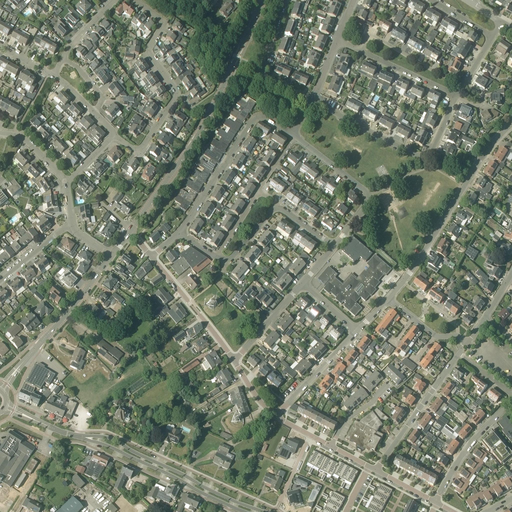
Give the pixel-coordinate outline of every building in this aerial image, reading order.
[(20,8),(23,5),(21,2),(23,0),(15,0),(14,2),(12,3),(14,5),(18,10),(20,8)] [(36,16),(42,11),(44,14),(49,10),(45,5),(44,6),(40,0),(37,0),(33,3),(34,4),(29,8),(36,16)] [(92,0),(91,0),(82,0),(80,3),(82,5),(77,11),(83,17),(86,14),(85,13),(90,8),(89,7),(91,4),(90,3),(92,0)] [(232,13),(237,8),(228,0),(227,0),(222,6),(223,7),(219,12),(226,18),(231,13),(232,13)] [(374,14),(376,9),(377,5),(372,3),(365,0),(363,7),(369,9),(368,12),(374,14)] [(408,8),(412,10),(414,11),(419,4),(413,0),(408,8)] [(333,3),(330,9),(338,12),(340,6),(333,3)] [(131,8),(126,4),(123,8),(120,6),(115,12),(120,16),(123,11),(130,17),(135,11),(132,8),(131,8)] [(306,11),(308,6),(302,4),(301,7),(295,5),(293,11),(300,13),(301,10),(306,11)] [(421,15),(425,7),(419,4),(414,11),(412,15),(415,16),(417,13),(421,15)] [(326,14),(328,15),(335,18),(338,12),(330,9),(327,8),(325,13),(317,10),(316,13),(325,17),(326,14)] [(429,25),(435,13),(429,10),(425,17),(428,19),(426,23),(429,25)] [(80,17),(73,11),(71,14),(72,15),(70,17),(69,15),(68,15),(65,18),(65,19),(67,21),(66,22),(72,28),(75,25),(79,21),(77,19),(80,17)] [(301,24),(303,18),(299,16),(300,13),(293,11),(291,17),(296,19),(295,22),(301,24)] [(373,16),(374,14),(368,12),(367,15),(361,12),(358,19),(361,20),(360,23),(372,28),(373,25),(365,22),(366,18),(371,20),(373,16)] [(437,25),(441,17),(435,13),(429,25),(431,26),(433,22),(437,24),(437,25)] [(140,18),(136,15),(131,22),(136,26),(138,24),(140,26),(141,26),(144,21),(146,19),(142,15),(140,18)] [(447,31),(452,23),(445,19),(441,27),(447,31)] [(333,23),(326,20),(325,22),(321,21),(320,24),(324,26),(331,29),(333,23)] [(63,37),(68,32),(65,28),(67,26),(62,21),(58,25),(53,29),(59,34),(63,37)] [(148,24),(144,21),(141,26),(140,26),(138,28),(144,32),(145,32),(145,34),(145,35),(147,37),(151,33),(149,31),(154,25),(149,22),(148,24)] [(387,34),(392,26),(382,21),(379,26),(382,28),(381,30),(387,34)] [(108,26),(104,22),(99,26),(103,30),(106,33),(108,31),(109,32),(111,32),(113,31),(115,29),(110,23),(108,26)] [(299,29),(301,24),(295,22),(294,24),(289,22),(286,29),(294,31),(295,28),(299,29)] [(453,34),(458,27),(452,23),(447,31),(453,34)] [(174,34),(181,38),(186,31),(175,24),(172,29),(176,31),(174,34)] [(10,26),(8,25),(2,34),(7,37),(11,30),(9,28),(10,26)] [(328,35),(331,29),(324,26),(321,32),(328,35)] [(398,40),(404,30),(404,29),(401,27),(399,31),(396,29),(391,36),(398,40)] [(101,32),(97,28),(93,32),(97,36),(102,41),(104,39),(105,40),(107,38),(109,39),(111,37),(106,33),(103,30),(101,32)] [(15,41),(22,29),(21,29),(19,34),(15,31),(11,38),(15,41)] [(20,45),(24,37),(21,35),(23,30),(22,29),(15,41),(18,43),(17,44),(20,45)] [(295,42),(297,36),(292,35),(294,31),(286,29),(284,35),(290,37),(289,40),(295,42)] [(403,44),(408,36),(407,36),(405,34),(407,31),(404,30),(398,40),(403,44)] [(325,37),(318,34),(312,31),(311,34),(319,37),(317,43),(314,42),(313,42),(324,46),(325,47),(327,42),(326,42),(326,40),(324,39),(325,37)] [(463,36),(461,34),(457,32),(455,35),(461,39),(467,42),(468,40),(474,43),(477,37),(471,33),(469,37),(464,34),(463,36)] [(173,36),(169,34),(166,39),(173,43),(175,41),(178,43),(181,38),(174,34),(173,36)] [(39,47),(46,35),(45,35),(43,38),(40,36),(39,38),(38,37),(34,44),(39,47)] [(43,51),(48,43),(44,41),(47,36),(46,35),(39,47),(42,48),(41,50),(43,51)] [(95,39),(91,35),(87,39),(92,43),(94,45),(98,41),(100,43),(102,41),(97,36),(95,39)] [(30,40),(31,38),(29,37),(28,39),(24,37),(20,45),(22,46),(22,45),(25,47),(29,40),(30,40)] [(415,40),(413,39),(412,38),(407,46),(414,50),(418,42),(420,38),(417,37),(415,40)] [(468,54),(471,48),(466,45),(467,42),(461,39),(458,44),(463,47),(461,50),(468,54)] [(49,52),(55,41),(54,40),(51,45),(48,43),(43,51),(45,52),(46,51),(49,52)] [(282,40),(280,46),(292,51),(293,47),(295,42),(289,40),(288,42),(282,40)] [(53,55),(57,48),(53,46),(56,41),(55,41),(49,52),(53,55)] [(90,46),(86,42),(82,46),(85,49),(88,52),(92,48),(94,50),(96,48),(94,45),(92,43),(90,46)] [(321,52),(324,46),(313,42),(311,47),(307,45),(305,49),(311,51),(312,48),(314,49),(321,52)] [(420,53),(424,46),(418,42),(414,50),(420,53)] [(507,45),(502,42),(496,50),(500,52),(499,53),(502,55),(500,58),(505,61),(509,54),(507,53),(511,47),(507,45)] [(177,50),(180,48),(177,46),(173,49),(172,47),(169,50),(167,47),(160,52),(163,57),(167,54),(169,56),(175,52),(177,50)] [(289,60),(291,54),(292,51),(280,46),(278,52),(284,54),(283,57),(289,60)] [(83,52),(79,48),(75,52),(77,54),(76,55),(79,58),(81,57),(82,59),(86,55),(88,57),(91,54),(88,52),(85,49),(83,52)] [(434,52),(428,48),(424,56),(430,59),(436,49),(434,52)] [(138,55),(139,50),(130,49),(130,54),(125,54),(125,58),(133,59),(134,55),(138,55)] [(437,62),(438,59),(440,55),(437,53),(439,51),(436,49),(430,59),(436,63),(437,62)] [(468,54),(461,50),(459,53),(455,50),(454,50),(451,56),(457,59),(458,57),(464,60),(468,54)] [(319,57),(316,56),(317,53),(311,51),(309,56),(308,56),(307,59),(309,60),(318,64),(320,60),(319,59),(319,57)] [(180,59),(177,54),(175,52),(169,56),(170,59),(166,62),(170,66),(174,63),(180,59)] [(342,55),(340,59),(338,66),(347,70),(350,63),(352,59),(342,55)] [(138,63),(135,59),(129,64),(131,68),(132,67),(136,71),(138,70),(145,65),(142,60),(138,63)] [(175,73),(185,66),(180,59),(174,63),(176,66),(172,69),(175,73)] [(459,64),(460,61),(455,59),(454,62),(451,69),(449,68),(447,72),(453,75),(453,74),(458,76),(461,69),(459,68),(461,65),(459,64)] [(99,60),(89,68),(93,72),(97,69),(99,71),(105,66),(99,60)] [(318,64),(309,60),(306,66),(309,67),(314,69),(315,67),(316,68),(318,64)] [(2,76),(9,64),(3,61),(0,67),(0,68),(3,70),(4,71),(1,76),(2,76)] [(282,67),(279,66),(280,65),(277,63),(273,71),(276,72),(276,73),(282,76),(286,66),(283,65),(282,67)] [(10,74),(14,67),(9,64),(2,76),(4,77),(6,72),(10,74)] [(357,73),(366,77),(367,74),(370,67),(365,64),(364,67),(361,65),(359,68),(357,73)] [(500,69),(491,64),(489,67),(486,66),(483,72),(487,75),(491,77),(493,74),(497,76),(497,75),(500,69)] [(140,79),(146,74),(145,72),(148,69),(145,65),(138,70),(141,74),(139,76),(140,79)] [(100,81),(107,75),(104,71),(107,69),(105,66),(99,71),(101,74),(97,77),(100,81)] [(190,73),(187,68),(185,66),(175,73),(178,78),(182,75),(184,77),(190,73)] [(292,77),(294,71),(291,70),(292,69),(286,66),(282,76),(288,79),(289,76),(292,77)] [(338,66),(337,68),(337,69),(336,73),(339,74),(338,77),(344,79),(348,81),(349,78),(344,76),(347,70),(338,66)] [(16,77),(19,70),(14,67),(10,74),(15,77),(16,77)] [(377,70),(370,67),(367,74),(373,77),(375,73),(377,70)] [(297,73),(294,71),(292,77),(294,78),(293,81),(299,84),(303,74),(298,72),(297,73)] [(25,73),(22,72),(18,80),(22,82),(28,73),(26,72),(25,73)] [(111,72),(110,73),(107,75),(100,81),(103,85),(111,80),(110,79),(112,78),(114,81),(116,79),(111,72)] [(385,82),(388,75),(382,72),(378,79),(385,82)] [(27,85),(31,77),(29,75),(30,74),(28,73),(22,82),(27,85)] [(185,87),(192,82),(190,79),(193,77),(190,73),(184,77),(186,80),(182,83),(185,87)] [(145,86),(155,79),(152,74),(148,77),(146,74),(140,79),(145,86)] [(309,85),(312,79),(309,78),(309,77),(303,74),(299,84),(305,87),(306,84),(309,85)] [(388,75),(385,82),(383,86),(386,88),(389,89),(387,93),(390,94),(391,91),(392,89),(392,88),(390,87),(391,85),(394,78),(388,75)] [(32,94),(36,86),(33,84),(35,81),(33,79),(33,78),(31,77),(27,85),(26,86),(30,89),(29,92),(32,94)] [(108,89),(111,94),(118,88),(121,85),(118,81),(120,80),(118,77),(116,79),(114,81),(116,83),(108,89)] [(344,79),(338,77),(337,80),(333,78),(331,85),(339,88),(342,82),(343,82),(344,79)] [(487,82),(482,79),(479,77),(475,84),(478,86),(483,90),(488,82),(489,83),(491,80),(489,79),(487,82)] [(155,79),(145,86),(151,93),(156,88),(155,86),(159,83),(155,79)] [(194,91),(200,86),(195,80),(192,82),(185,87),(188,91),(192,89),(194,91)] [(401,90),(404,83),(399,80),(396,87),(401,90)] [(406,92),(409,85),(404,83),(401,90),(406,92)] [(336,98),(338,95),(336,95),(339,88),(331,85),(328,92),(332,93),(330,96),(336,98)] [(205,93),(203,90),(200,86),(194,91),(190,94),(193,99),(197,96),(199,98),(205,93)] [(414,87),(411,94),(416,97),(419,90),(414,87)] [(118,88),(111,94),(115,98),(119,95),(120,97),(120,102),(128,103),(128,100),(129,98),(126,97),(127,96),(123,92),(122,92),(118,88)] [(149,100),(157,95),(158,98),(165,93),(162,88),(158,91),(156,88),(151,93),(145,96),(145,97),(146,97),(149,100)] [(502,103),(502,97),(504,97),(504,92),(504,89),(497,91),(497,96),(491,96),(491,103),(497,103),(502,103)] [(421,99),(424,92),(419,90),(416,97),(421,99)] [(432,101),(436,94),(431,92),(427,99),(432,101)] [(60,103),(66,97),(63,93),(58,97),(54,93),(48,99),(51,102),(55,98),(60,103)] [(437,104),(441,96),(436,94),(432,101),(437,104)] [(63,112),(69,106),(67,104),(70,101),(66,97),(60,103),(58,105),(61,109),(63,112)] [(356,103),(357,100),(352,98),(351,101),(350,100),(346,108),(352,110),(356,103)] [(246,104),(240,100),(236,105),(240,107),(240,108),(249,114),(256,103),(249,99),(246,104)] [(149,100),(147,103),(144,107),(154,114),(157,109),(153,106),(155,104),(149,100)] [(8,113),(12,105),(8,103),(2,112),(4,113),(5,112),(8,113)] [(362,106),(356,103),(352,110),(358,114),(362,106)] [(11,117),(17,108),(12,105),(8,113),(10,115),(9,116),(11,117)] [(69,106),(63,112),(69,118),(70,117),(78,109),(75,105),(71,108),(69,106)] [(115,115),(119,111),(113,105),(109,109),(115,115)] [(151,118),(154,114),(144,107),(139,114),(145,118),(147,116),(151,118)] [(468,118),(470,115),(471,114),(472,112),(472,111),(464,107),(463,108),(460,110),(458,113),(460,114),(459,118),(458,117),(458,118),(465,121),(467,117),(468,118)] [(17,118),(21,111),(21,110),(17,108),(11,117),(13,118),(14,117),(17,118)] [(249,114),(240,108),(237,112),(233,109),(230,115),(236,119),(236,120),(242,124),(249,114)] [(75,124),(79,120),(81,118),(79,116),(82,113),(78,109),(70,117),(73,120),(72,122),(75,124)] [(112,119),(115,115),(109,109),(105,112),(112,119)] [(368,119),(372,112),(367,109),(363,116),(368,119)] [(497,117),(499,114),(492,110),(490,113),(489,114),(487,111),(486,111),(483,113),(482,112),(480,113),(480,114),(480,115),(481,117),(483,120),(481,121),(483,125),(485,124),(492,120),(491,119),(496,117),(497,117)] [(424,119),(435,124),(438,119),(434,117),(436,115),(428,111),(427,114),(426,114),(424,119)] [(183,127),(186,122),(184,121),(186,118),(177,112),(173,117),(177,120),(175,122),(182,127),(183,127)] [(374,122),(378,115),(372,112),(368,119),(374,122)] [(37,129),(40,127),(43,123),(39,119),(42,116),(39,113),(34,118),(37,121),(33,125),(37,129)] [(401,136),(407,126),(401,123),(405,115),(403,114),(398,123),(400,124),(396,133),(401,136)] [(145,125),(140,122),(141,119),(135,115),(134,118),(136,119),(132,125),(133,126),(129,132),(136,137),(139,133),(140,134),(145,125)] [(83,128),(90,120),(87,117),(81,122),(79,120),(75,124),(77,126),(79,124),(83,128)] [(385,128),(389,121),(383,118),(379,125),(385,128)] [(433,129),(435,124),(424,119),(422,124),(421,126),(421,128),(422,129),(427,131),(428,132),(430,128),(433,129)] [(86,136),(91,131),(89,129),(94,124),(90,120),(83,128),(86,131),(84,133),(86,136)] [(234,124),(227,120),(223,125),(228,128),(228,129),(230,130),(236,134),(242,124),(236,120),(234,124)] [(41,137),(48,131),(44,127),(47,124),(45,121),(43,123),(40,127),(42,129),(37,133),(41,137)] [(391,131),(395,124),(389,121),(385,128),(391,131)] [(470,125),(460,121),(458,125),(456,124),(454,129),(458,131),(458,132),(465,135),(470,125)] [(182,127),(175,122),(173,126),(169,124),(165,130),(173,135),(175,132),(177,134),(182,127)] [(255,130),(260,134),(261,134),(265,127),(259,123),(255,130)] [(407,139),(411,132),(409,131),(411,128),(408,127),(409,125),(408,125),(408,124),(407,126),(401,136),(407,139)] [(265,127),(261,134),(263,135),(266,137),(266,138),(268,139),(271,135),(269,133),(270,130),(265,127)] [(51,128),(48,131),(41,137),(45,141),(50,137),(52,139),(54,137),(56,135),(57,134),(54,131),(54,132),(51,128)] [(94,139),(101,132),(98,128),(93,133),(91,131),(86,136),(88,138),(91,135),(94,139)] [(420,134),(418,138),(422,139),(425,141),(428,135),(426,134),(427,131),(422,129),(421,130),(420,130),(419,134),(420,134)] [(236,134),(230,130),(227,134),(220,130),(217,135),(221,138),(223,140),(230,144),(236,134)] [(451,131),(450,134),(447,141),(455,145),(458,140),(461,142),(462,141),(463,137),(464,137),(457,134),(451,131)] [(99,144),(101,141),(100,140),(105,135),(101,132),(94,139),(99,144)] [(281,137),(275,134),(274,136),(271,135),(268,139),(268,140),(274,144),(272,147),(274,148),(281,137)] [(174,140),(167,135),(165,138),(162,135),(157,142),(164,146),(166,143),(170,146),(174,140)] [(422,147),(425,141),(422,139),(418,138),(415,136),(413,135),(410,141),(413,143),(412,144),(418,147),(418,145),(422,147)] [(282,148),(286,141),(281,137),(274,148),(272,147),(270,149),(275,153),(277,150),(279,146),(282,148)] [(252,149),(254,147),(256,144),(257,145),(257,144),(259,146),(263,148),(264,145),(258,142),(253,138),(251,141),(249,139),(245,145),(252,149)] [(59,141),(57,139),(54,141),(52,143),(54,145),(53,147),(55,149),(54,150),(56,152),(63,145),(59,141)] [(230,144),(223,140),(220,144),(214,140),(210,145),(215,148),(216,149),(223,154),(230,144)] [(71,149),(65,143),(63,145),(56,152),(58,154),(59,152),(61,154),(62,153),(64,156),(69,151),(71,149)] [(445,144),(441,154),(451,159),(454,151),(456,152),(457,149),(445,144)] [(255,151),(254,150),(252,149),(245,145),(242,150),(244,152),(243,155),(250,159),(251,158),(252,157),(251,157),(255,151)] [(511,146),(510,150),(506,148),(505,151),(501,148),(497,154),(505,158),(507,159),(511,162),(511,159),(511,146)] [(118,159),(122,155),(114,147),(109,152),(110,153),(107,156),(113,163),(117,159),(118,159)] [(158,151),(153,148),(149,153),(156,158),(158,156),(165,160),(168,155),(169,154),(160,148),(158,151)] [(223,154),(216,149),(213,153),(207,150),(204,155),(210,160),(217,164),(223,154)] [(273,162),(276,157),(274,155),(275,153),(270,149),(268,152),(269,153),(266,158),(273,162)] [(70,152),(69,151),(64,156),(66,158),(65,159),(68,161),(66,162),(68,164),(75,157),(70,152)] [(24,154),(22,152),(19,155),(17,153),(13,158),(12,160),(14,161),(15,160),(19,164),(27,156),(24,153),(24,154)] [(84,160),(78,154),(75,157),(68,164),(70,166),(71,165),(73,167),(79,161),(81,163),(84,160)] [(295,165),(303,156),(300,154),(297,157),(292,154),(288,159),(295,165)] [(505,165),(501,163),(505,158),(497,154),(494,159),(497,161),(496,163),(503,168),(505,165)] [(250,159),(243,155),(241,157),(238,155),(235,161),(242,165),(245,160),(248,162),(250,159)] [(21,169),(23,171),(29,165),(27,163),(30,160),(29,159),(30,159),(27,156),(19,164),(23,167),(21,169)] [(269,168),(273,162),(266,158),(262,163),(261,163),(260,165),(265,169),(266,166),(269,168)] [(133,172),(139,164),(132,159),(128,165),(125,163),(121,169),(127,172),(131,175),(133,171),(133,172)] [(207,164),(201,160),(200,161),(197,165),(204,170),(210,174),(217,164),(210,160),(207,164)] [(238,174),(240,172),(239,171),(242,165),(235,161),(231,166),(234,168),(232,171),(238,174)] [(108,168),(101,162),(98,164),(90,172),(96,178),(98,175),(99,177),(108,168)] [(300,169),(305,173),(307,174),(314,165),(312,163),(309,167),(305,163),(303,165),(301,163),(297,168),(296,170),(298,172),(300,169)] [(495,165),(491,163),(487,168),(494,172),(497,167),(502,170),(503,168),(496,163),(495,165)] [(36,166),(34,165),(31,168),(29,165),(23,171),(27,175),(29,173),(31,176),(39,168),(36,165),(36,166)] [(157,170),(150,165),(148,168),(147,167),(144,173),(145,173),(142,177),(149,182),(157,170)] [(262,179),(266,173),(263,171),(265,169),(260,165),(258,168),(259,169),(255,174),(262,179)] [(314,180),(318,174),(314,171),(317,167),(314,165),(307,174),(306,175),(305,177),(308,179),(310,177),(314,180)] [(35,184),(41,178),(39,176),(42,173),(41,171),(39,168),(31,176),(33,178),(31,180),(35,184)] [(492,178),(491,178),(494,172),(487,168),(484,173),(488,176),(487,178),(491,181),(492,178)] [(195,179),(203,184),(210,174),(204,170),(201,174),(194,170),(191,175),(195,178),(195,179)] [(238,174),(232,171),(231,173),(228,172),(225,177),(234,183),(237,178),(236,177),(238,174)] [(259,184),(262,179),(255,174),(251,171),(249,174),(253,177),(252,179),(250,178),(248,181),(254,185),(256,182),(259,184)] [(234,186),(235,184),(233,183),(234,183),(225,177),(221,183),(223,184),(222,187),(227,190),(229,188),(228,187),(230,184),(234,186)] [(325,188),(333,179),(330,177),(328,181),(323,178),(319,183),(323,187),(322,188),(324,190),(325,188)] [(44,180),(41,178),(35,184),(37,186),(39,190),(42,189),(51,183),(49,180),(48,178),(44,180)] [(203,184),(195,179),(192,183),(188,180),(184,186),(191,190),(197,194),(203,184)] [(275,191),(280,183),(274,179),(269,186),(275,191)] [(332,194),(337,188),(332,185),(335,181),(333,179),(325,188),(328,190),(332,194)] [(489,185),(486,183),(480,179),(476,186),(479,188),(476,193),(479,194),(486,199),(488,195),(487,195),(492,186),(489,184),(489,185)] [(96,187),(90,180),(88,182),(87,181),(85,184),(82,181),(77,186),(80,189),(80,190),(77,192),(77,194),(79,196),(81,196),(84,193),(87,190),(91,193),(95,189),(94,188),(96,187)] [(284,195),(291,186),(283,180),(280,183),(275,191),(281,195),(281,194),(282,193),(284,195)] [(21,190),(13,181),(9,184),(12,188),(7,191),(12,197),(20,190),(21,190)] [(255,189),(253,188),(254,185),(248,181),(246,184),(248,185),(246,188),(243,185),(241,188),(245,190),(252,195),(255,189)] [(43,196),(51,195),(50,190),(54,188),(53,186),(51,183),(42,189),(45,193),(43,194),(43,196)] [(291,202),(296,195),(291,191),(294,188),(291,186),(284,195),(287,196),(286,198),(285,198),(291,202)] [(227,190),(222,187),(220,189),(218,188),(214,193),(221,198),(225,200),(226,198),(222,195),(224,192),(225,193),(227,190)] [(188,194),(181,190),(181,191),(178,196),(190,204),(197,194),(191,190),(188,194)] [(248,200),(252,195),(245,190),(241,195),(240,195),(239,198),(244,201),(246,199),(248,200)] [(353,204),(357,199),(354,197),(354,196),(350,192),(344,200),(346,201),(346,200),(353,204)] [(211,203),(220,208),(221,205),(217,203),(221,198),(214,193),(210,199),(213,200),(211,203)] [(304,197),(298,193),(296,195),(291,202),(297,207),(297,206),(298,205),(301,207),(307,199),(307,198),(305,196),(304,197)] [(117,204),(120,200),(123,196),(120,194),(114,201),(117,204)] [(477,198),(471,194),(466,203),(472,207),(476,200),(477,198)] [(52,198),(51,195),(43,196),(44,202),(46,201),(47,204),(57,203),(57,199),(56,199),(56,197),(52,198)] [(184,214),(190,204),(178,196),(174,201),(181,205),(178,210),(184,214)] [(241,211),(245,205),(242,204),(244,201),(239,198),(237,200),(238,201),(234,206),(241,211)] [(308,214),(313,207),(315,205),(307,199),(301,207),(303,209),(302,210),(308,214)] [(53,214),(52,209),(57,208),(57,207),(58,206),(57,203),(47,204),(47,205),(43,205),(44,210),(45,210),(46,213),(52,216),(53,214)] [(124,205),(120,203),(118,204),(115,207),(123,214),(124,213),(127,215),(131,210),(124,204),(124,205)] [(220,208),(211,203),(210,205),(207,204),(204,209),(210,214),(214,209),(221,213),(223,210),(220,208)] [(90,218),(89,208),(90,208),(90,205),(79,206),(80,209),(79,209),(80,217),(81,217),(82,221),(86,220),(87,224),(91,223),(95,223),(94,217),(90,218)] [(234,207),(232,206),(229,211),(224,207),(223,210),(226,212),(226,213),(233,217),(235,215),(238,216),(241,211),(234,206),(234,207)] [(343,217),(344,215),(347,211),(340,206),(336,212),(343,217)] [(323,210),(319,207),(317,210),(313,207),(308,214),(313,219),(314,218),(315,217),(317,219),(322,212),(323,210)] [(463,222),(465,219),(468,220),(469,221),(472,216),(473,217),(475,213),(466,208),(464,212),(466,213),(465,215),(460,212),(456,218),(463,222)] [(206,222),(208,220),(207,219),(210,214),(204,209),(200,215),(203,216),(201,219),(206,222)] [(231,227),(234,221),(232,220),(233,217),(226,213),(224,215),(227,217),(224,222),(231,227)] [(47,231),(50,229),(50,228),(51,227),(48,223),(51,220),(52,218),(45,216),(41,219),(43,221),(40,223),(47,231)] [(206,222),(201,219),(199,222),(197,220),(193,225),(200,230),(203,225),(204,225),(206,222)] [(109,239),(117,227),(109,221),(101,234),(109,239)] [(283,233),(288,225),(282,221),(277,228),(283,233)] [(328,223),(325,221),(322,224),(325,226),(324,227),(327,229),(328,228),(331,231),(333,228),(334,228),(337,225),(333,221),(332,223),(329,221),(328,223)] [(38,225),(36,222),(31,226),(37,233),(38,233),(37,232),(39,230),(42,234),(44,233),(44,234),(47,231),(40,223),(38,225)] [(227,232),(231,227),(224,222),(220,228),(219,227),(216,225),(214,228),(223,233),(225,231),(227,232)] [(203,239),(206,234),(200,230),(193,225),(189,231),(196,235),(199,232),(203,234),(201,238),(203,239)] [(291,239),(295,233),(293,231),(294,229),(288,225),(283,233),(289,237),(288,237),(291,239)] [(165,234),(168,231),(166,229),(163,226),(160,229),(156,233),(155,233),(149,239),(153,244),(160,237),(158,236),(163,232),(165,234)] [(459,235),(456,233),(459,229),(454,226),(452,228),(451,227),(447,233),(452,236),(454,237),(457,239),(460,235),(459,235)] [(221,236),(223,233),(214,228),(213,230),(213,231),(217,233),(215,236),(212,234),(211,237),(220,243),(224,238),(221,236)] [(34,239),(38,236),(32,229),(27,233),(28,234),(27,234),(32,240),(34,238),(34,239)] [(273,238),(274,239),(276,237),(270,232),(268,234),(267,233),(266,233),(262,238),(268,244),(271,240),(271,241),(273,238)] [(305,237),(299,233),(297,234),(295,233),(291,239),(293,241),(294,240),(299,244),(305,237)] [(26,245),(32,240),(27,234),(22,239),(26,245)] [(220,243),(211,237),(206,234),(203,239),(206,241),(208,239),(212,241),(210,244),(217,249),(220,243)] [(305,248),(310,241),(305,237),(299,244),(305,248)] [(342,251),(355,263),(360,257),(366,262),(373,254),(354,238),(353,238),(352,237),(350,239),(351,241),(342,251)] [(269,250),(266,247),(268,244),(262,238),(257,244),(258,244),(259,245),(257,247),(264,254),(265,253),(265,254),(269,250)] [(21,249),(26,245),(22,239),(16,243),(21,249)] [(68,241),(66,239),(65,240),(63,239),(59,245),(60,246),(59,249),(64,253),(66,250),(69,252),(73,254),(71,257),(73,259),(77,254),(74,252),(78,247),(72,243),(71,244),(67,242),(68,241)] [(311,253),(316,245),(310,241),(305,248),(311,253)] [(446,258),(448,254),(445,252),(448,246),(449,245),(442,241),(437,249),(440,250),(438,253),(446,258)] [(21,249),(16,243),(15,244),(15,243),(10,247),(16,254),(19,251),(21,249)] [(507,247),(502,244),(499,251),(504,254),(504,253),(510,256),(511,252),(511,248),(507,246),(507,247)] [(264,254),(257,247),(255,249),(254,248),(253,248),(249,254),(255,259),(259,255),(261,258),(263,256),(264,254)] [(11,258),(14,255),(9,248),(4,252),(4,253),(9,259),(11,257),(11,258)] [(206,259),(194,251),(190,248),(185,252),(179,257),(181,260),(173,266),(171,268),(179,276),(178,277),(190,267),(192,270),(206,259)] [(468,249),(465,255),(470,258),(473,252),(468,249)] [(84,253),(81,251),(77,257),(80,260),(81,258),(84,261),(83,263),(78,269),(84,274),(89,267),(88,266),(91,262),(88,261),(91,256),(85,252),(84,253)] [(173,266),(181,260),(179,257),(177,259),(172,252),(166,257),(171,264),(173,266)] [(0,259),(3,264),(9,259),(4,253),(0,256),(0,259)] [(303,253),(301,255),(306,259),(308,261),(310,259),(303,253)] [(256,265),(253,262),(255,259),(249,254),(244,259),(245,260),(246,261),(244,263),(250,268),(252,269),(256,265)] [(301,255),(299,257),(305,262),(306,263),(306,264),(308,261),(306,259),(301,255)] [(386,276),(392,270),(375,255),(367,265),(370,268),(366,272),(365,271),(357,279),(358,280),(357,281),(352,276),(341,289),(332,281),(338,275),(329,267),(318,280),(326,287),(323,290),(329,295),(331,293),(336,298),(335,300),(341,305),(344,302),(346,304),(343,307),(355,317),(362,309),(356,303),(361,298),(365,302),(370,296),(371,297),(376,291),(375,289),(380,283),(378,282),(385,274),(386,276)] [(438,264),(440,261),(437,259),(438,257),(434,255),(433,257),(434,257),(431,262),(430,261),(428,264),(435,269),(438,264)] [(131,274),(135,268),(130,264),(132,261),(125,256),(121,262),(127,266),(125,269),(131,274)] [(303,265),(305,262),(299,257),(297,259),(298,260),(293,266),(300,272),(305,266),(303,265)] [(46,262),(42,258),(41,259),(41,258),(38,261),(45,269),(49,266),(50,267),(53,265),(47,259),(48,260),(46,262)] [(192,270),(192,271),(195,275),(211,262),(206,259),(192,270)] [(499,280),(500,278),(499,278),(502,272),(491,266),(493,263),(488,260),(486,264),(488,265),(487,268),(486,269),(490,271),(493,272),(491,276),(489,280),(493,282),(494,278),(498,280),(499,280)] [(40,272),(45,269),(38,261),(35,263),(35,264),(34,265),(37,269),(35,271),(34,270),(39,276),(40,276),(42,274),(40,272)] [(140,280),(146,274),(152,269),(146,263),(134,275),(140,280)] [(248,270),(250,268),(244,263),(242,265),(241,264),(240,264),(236,270),(242,275),(247,269),(248,270)] [(300,272),(293,266),(290,263),(284,271),(286,272),(286,273),(293,279),(292,278),(294,276),(295,277),(300,272)] [(126,280),(128,277),(123,273),(125,271),(118,265),(114,271),(126,280)] [(31,280),(32,280),(34,278),(35,280),(36,279),(37,281),(41,278),(40,276),(39,276),(34,270),(35,271),(33,273),(29,268),(28,270),(27,269),(24,271),(31,280)] [(66,276),(62,280),(61,282),(68,287),(68,288),(69,288),(70,287),(71,287),(72,285),(73,286),(73,287),(78,281),(78,279),(77,277),(67,270),(63,274),(66,276)] [(241,282),(245,277),(242,275),(236,270),(231,275),(233,276),(231,279),(237,283),(239,281),(240,282),(241,282)] [(29,282),(31,280),(24,271),(22,274),(21,276),(24,280),(22,281),(21,281),(22,282),(26,287),(30,284),(29,282)] [(286,272),(284,271),(277,279),(287,287),(292,281),(291,281),(290,280),(292,278),(293,279),(286,273),(286,272)] [(475,286),(478,283),(468,271),(465,274),(471,281),(475,285),(475,286)] [(489,279),(481,271),(480,272),(478,272),(476,274),(476,275),(478,277),(480,277),(482,279),(480,282),(482,285),(482,284),(486,286),(484,290),(491,294),(491,293),(492,293),(493,291),(492,290),(494,287),(490,285),(491,285),(487,283),(489,279)] [(424,282),(427,277),(422,273),(419,278),(418,278),(414,284),(419,288),(424,282)] [(150,281),(154,286),(163,280),(160,275),(150,281)] [(118,281),(110,276),(108,279),(107,281),(117,289),(119,287),(115,284),(118,281)] [(193,276),(186,282),(185,282),(193,291),(195,289),(196,289),(197,288),(198,287),(200,285),(193,276)] [(20,283),(16,279),(15,280),(14,280),(11,282),(18,291),(22,287),(25,291),(28,289),(26,287),(22,282),(20,283)] [(287,287),(277,279),(275,282),(277,284),(275,286),(271,283),(269,285),(278,293),(280,291),(282,292),(287,287)] [(427,284),(424,282),(419,288),(424,292),(429,286),(429,285),(432,281),(431,280),(427,284)] [(117,289),(107,281),(105,283),(103,286),(110,291),(112,288),(116,291),(117,289)] [(16,293),(18,291),(11,282),(8,285),(9,285),(7,286),(11,291),(9,292),(8,291),(9,292),(13,298),(17,295),(16,293)] [(126,284),(123,282),(121,285),(128,290),(130,287),(126,284)] [(435,300),(440,294),(439,294),(437,291),(439,289),(439,288),(440,287),(438,285),(434,290),(434,289),(429,296),(435,300)] [(58,304),(63,299),(60,296),(62,293),(55,287),(49,293),(52,295),(49,299),(54,303),(55,302),(58,304)] [(250,287),(235,305),(240,309),(243,306),(246,308),(250,303),(252,305),(256,300),(255,300),(262,293),(259,290),(258,290),(256,292),(250,287)] [(262,304),(261,304),(266,298),(269,295),(264,291),(261,288),(259,290),(262,293),(255,300),(256,300),(261,305),(262,304)] [(164,305),(164,306),(165,305),(172,299),(167,294),(166,295),(161,289),(155,295),(164,305)] [(6,294),(3,290),(2,291),(1,291),(0,291),(0,295),(5,302),(8,300),(9,301),(13,298),(9,292),(6,294)] [(440,294),(435,300),(440,304),(445,298),(445,297),(448,299),(452,293),(451,292),(449,291),(448,293),(447,293),(446,292),(443,296),(440,294)] [(452,303),(455,299),(457,297),(452,293),(448,299),(450,301),(449,301),(445,308),(450,312),(455,306),(457,303),(457,302),(455,305),(452,303)] [(113,299),(106,294),(104,296),(101,294),(97,301),(104,305),(106,302),(109,304),(113,299)] [(121,304),(123,301),(114,294),(112,297),(119,302),(118,303),(121,304)] [(269,295),(266,298),(261,304),(262,304),(267,308),(272,302),(270,299),(272,296),(270,294),(269,295)] [(476,303),(473,307),(473,308),(479,312),(485,305),(487,302),(480,297),(480,299),(476,296),(473,301),(476,303)] [(300,308),(303,310),(304,310),(309,303),(303,298),(296,306),(299,309),(300,308)] [(212,309),(214,309),(215,308),(216,307),(216,305),(216,303),(215,302),(213,301),(211,301),(209,302),(208,303),(208,305),(208,306),(209,308),(210,309),(212,309)] [(463,301),(462,301),(459,304),(457,303),(455,306),(450,312),(455,316),(460,310),(460,309),(463,311),(467,306),(468,305),(463,301)] [(48,316),(52,311),(44,303),(35,312),(41,318),(44,314),(45,313),(48,316)] [(167,313),(176,324),(187,316),(183,311),(183,310),(178,304),(169,312),(167,313)] [(159,316),(167,309),(168,308),(165,305),(164,306),(164,305),(151,317),(153,320),(158,315),(159,316)] [(104,315),(106,312),(105,312),(103,311),(99,307),(97,310),(92,306),(87,313),(94,318),(97,313),(100,316),(101,314),(104,315)] [(307,316),(305,314),(300,319),(298,322),(302,325),(304,322),(303,321),(306,317),(311,322),(312,322),(313,320),(315,318),(315,319),(320,313),(314,307),(309,313),(309,314),(307,316)] [(106,312),(112,317),(115,314),(108,309),(106,312)] [(167,309),(159,316),(161,319),(167,313),(169,312),(167,309)] [(470,313),(470,312),(467,310),(466,313),(469,315),(467,317),(467,316),(463,322),(469,326),(473,321),(472,320),(475,316),(471,312),(470,313)] [(511,318),(511,311),(511,310),(507,314),(504,311),(498,317),(503,322),(506,319),(509,322),(511,319),(511,318)] [(396,322),(400,317),(391,311),(387,316),(393,320),(396,322)] [(35,328),(39,324),(30,314),(21,324),(25,329),(25,330),(27,332),(28,332),(29,333),(33,328),(35,328)] [(389,326),(393,320),(387,316),(383,321),(389,326)] [(290,329),(294,324),(292,322),(292,321),(287,317),(282,322),(290,329)] [(317,321),(316,322),(314,324),(314,325),(319,329),(322,325),(325,328),(331,322),(325,317),(320,323),(317,321)] [(304,327),(302,325),(298,322),(297,321),(295,323),(302,330),(304,327)] [(385,331),(389,326),(383,321),(379,326),(385,331)] [(286,334),(290,329),(282,322),(277,327),(283,332),(286,334)] [(22,344),(15,336),(21,330),(16,324),(7,332),(12,337),(9,340),(12,343),(17,349),(22,344)] [(194,333),(196,336),(199,333),(199,332),(202,330),(198,324),(186,333),(189,337),(189,336),(194,333)] [(328,330),(326,331),(331,335),(336,340),(343,333),(339,329),(338,330),(335,328),(334,329),(331,326),(328,330)] [(381,336),(385,331),(379,326),(375,332),(381,336)] [(409,334),(414,338),(419,332),(413,328),(409,334)] [(176,343),(186,336),(182,331),(172,338),(176,343)] [(268,338),(274,343),(278,339),(278,338),(272,333),(268,338)] [(414,338),(409,334),(408,335),(404,340),(410,344),(411,342),(414,338)] [(290,343),(292,341),(285,335),(283,337),(287,341),(290,343)] [(375,343),(377,340),(372,336),(368,341),(365,338),(361,344),(370,351),(370,350),(371,351),(373,348),(376,344),(375,343)] [(205,340),(202,337),(192,344),(198,353),(209,345),(205,340)] [(276,346),(276,345),(274,343),(268,338),(263,343),(269,348),(272,351),(276,346)] [(408,352),(410,349),(407,347),(410,344),(404,340),(400,346),(408,352)] [(112,349),(102,341),(97,347),(101,350),(98,354),(114,366),(116,364),(117,364),(119,362),(118,362),(123,355),(113,348),(112,349)] [(0,354),(2,357),(8,351),(1,343),(0,343),(0,354)] [(182,353),(190,348),(187,344),(180,350),(182,353)] [(365,358),(370,351),(361,344),(357,348),(359,350),(358,352),(365,358)] [(440,356),(442,354),(439,352),(441,349),(436,345),(432,350),(440,356)] [(321,356),(326,351),(320,346),(316,351),(321,356)] [(399,355),(402,351),(406,355),(408,352),(400,346),(395,352),(399,355)] [(266,355),(268,353),(261,347),(259,349),(266,355)] [(129,352),(133,359),(139,356),(135,348),(129,352)] [(79,365),(85,353),(76,349),(74,353),(75,354),(72,362),(79,365)] [(440,356),(432,350),(428,355),(433,360),(436,362),(440,356)] [(316,361),(321,356),(316,351),(311,356),(316,361)] [(348,356),(355,361),(358,357),(363,361),(365,358),(358,352),(356,355),(352,351),(348,356)] [(216,362),(214,358),(217,356),(214,352),(204,359),(212,371),(222,364),(219,360),(216,362)] [(247,362),(254,368),(257,365),(259,366),(265,359),(261,355),(259,357),(255,354),(247,362)] [(424,360),(429,365),(433,360),(428,355),(424,360)] [(355,361),(348,356),(344,361),(347,363),(345,365),(352,371),(353,371),(355,368),(351,366),(354,361),(357,363),(355,361)] [(185,375),(199,365),(196,359),(181,369),(185,375)] [(305,362),(302,360),(298,364),(306,372),(311,367),(305,362)] [(429,369),(431,366),(429,365),(424,360),(420,366),(425,370),(427,368),(429,369)] [(264,378),(269,372),(266,369),(268,366),(264,362),(259,367),(262,370),(259,373),(264,378)] [(290,373),(293,370),(283,362),(281,364),(286,369),(290,373)] [(301,377),(306,372),(298,364),(293,369),(296,371),(296,372),(301,377)] [(352,371),(345,365),(344,367),(339,364),(335,369),(346,377),(342,374),(345,370),(350,374),(352,371)] [(389,377),(398,366),(397,365),(394,368),(391,365),(384,372),(389,377)] [(49,386),(55,375),(39,366),(34,367),(25,383),(18,398),(29,403),(32,405),(32,404),(37,407),(41,399),(40,399),(42,396),(33,393),(35,388),(40,391),(45,383),(49,386)] [(400,374),(397,371),(400,368),(398,366),(389,377),(393,381),(400,374)] [(346,377),(335,369),(332,374),(335,377),(334,379),(338,382),(340,384),(346,377)] [(467,374),(464,371),(461,369),(459,372),(456,369),(454,373),(452,376),(454,377),(454,378),(461,384),(463,381),(460,379),(463,375),(465,376),(467,374)] [(220,383),(221,382),(224,386),(232,381),(229,377),(231,376),(230,373),(229,374),(226,370),(223,372),(222,371),(215,376),(220,383)] [(272,384),(277,378),(279,375),(274,371),(266,380),(272,384)] [(398,385),(404,379),(405,378),(402,375),(405,372),(403,371),(400,374),(393,381),(398,385)] [(373,375),(370,372),(368,374),(379,383),(383,379),(376,372),(373,375)] [(367,375),(370,378),(367,381),(374,388),(379,383),(368,374),(367,375)] [(421,393),(426,386),(420,381),(422,378),(417,374),(415,378),(417,379),(415,381),(418,384),(414,389),(421,393)] [(483,392),(487,387),(474,376),(471,381),(478,386),(477,387),(480,389),(477,393),(480,395),(483,392)] [(282,383),(286,379),(283,377),(280,381),(277,378),(272,384),(277,389),(283,383),(282,383)] [(336,385),(336,384),(338,382),(334,379),(332,381),(327,377),(323,382),(329,387),(331,385),(334,386),(335,384),(336,385)] [(370,393),(374,388),(367,381),(364,378),(362,380),(365,383),(363,386),(370,393)] [(320,394),(322,396),(324,397),(327,399),(330,395),(327,393),(326,392),(329,387),(323,382),(319,387),(323,390),(320,394)] [(56,395),(59,391),(60,390),(59,389),(62,385),(60,383),(52,392),(56,395)] [(450,393),(453,395),(457,390),(448,384),(445,389),(450,393)] [(235,401),(237,400),(236,396),(242,394),(240,388),(233,391),(234,392),(230,393),(233,401),(235,401)] [(359,391),(356,388),(354,389),(363,400),(368,396),(362,388),(359,391)] [(411,407),(415,401),(410,397),(413,393),(406,388),(405,390),(405,391),(406,392),(403,396),(405,397),(404,398),(407,400),(405,402),(411,407)] [(46,399),(51,393),(49,391),(47,389),(42,395),(46,399)] [(354,389),(354,390),(352,391),(355,394),(352,397),(359,404),(363,400),(354,389)] [(450,393),(445,389),(441,394),(449,400),(451,398),(448,396),(450,393)] [(496,404),(501,397),(492,390),(487,397),(496,404)] [(220,404),(228,398),(226,394),(217,399),(220,404)] [(249,413),(242,394),(236,396),(237,400),(235,401),(238,408),(240,408),(242,415),(249,413)] [(58,399),(58,398),(53,396),(52,399),(51,398),(49,401),(48,401),(48,402),(47,402),(46,404),(47,405),(44,410),(55,415),(62,401),(58,399)] [(481,401),(481,400),(477,405),(478,406),(480,407),(487,398),(484,396),(481,401)] [(349,400),(346,397),(345,398),(354,408),(359,404),(352,397),(349,400)] [(349,413),(354,408),(345,398),(343,400),(346,403),(343,405),(349,413)] [(55,415),(62,418),(63,417),(70,420),(77,404),(72,402),(73,400),(70,399),(69,401),(68,404),(62,401),(55,415)] [(442,410),(444,407),(445,408),(447,406),(438,399),(434,405),(442,410)] [(304,416),(307,409),(309,406),(309,405),(303,402),(302,404),(297,413),(304,416)] [(441,417),(444,413),(442,411),(442,410),(434,405),(430,410),(440,418),(440,417),(441,417)] [(448,408),(455,413),(457,410),(456,409),(457,409),(450,405),(448,408)] [(127,413),(122,410),(123,407),(121,406),(118,411),(117,411),(115,415),(116,416),(115,419),(122,422),(123,421),(124,421),(127,422),(128,422),(129,422),(129,421),(129,420),(129,419),(129,418),(128,418),(130,415),(127,414),(127,413)] [(398,425),(406,414),(397,408),(395,411),(397,412),(392,420),(398,425)] [(313,412),(311,411),(307,409),(304,416),(310,420),(313,412)] [(388,419),(385,416),(377,409),(361,421),(359,423),(355,421),(345,439),(350,442),(350,441),(356,445),(359,446),(358,448),(361,450),(362,448),(366,450),(368,451),(369,449),(375,452),(383,436),(377,433),(379,428),(383,426),(379,420),(384,416),(388,420),(388,419)] [(481,421),(485,416),(477,409),(475,411),(478,413),(476,416),(481,421)] [(316,423),(319,416),(313,412),(310,420),(316,423)] [(459,414),(459,415),(466,420),(468,417),(461,412),(459,414)] [(476,426),(481,421),(476,416),(473,414),(468,419),(476,426)] [(435,421),(426,415),(422,421),(428,424),(430,421),(433,423),(435,421)] [(466,420),(459,415),(457,418),(463,423),(466,420)] [(322,426),(325,419),(319,416),(316,423),(322,426)] [(448,422),(441,417),(440,417),(440,418),(438,420),(446,425),(448,422)] [(511,422),(511,423),(510,422),(506,417),(498,424),(503,430),(502,431),(511,443),(511,422)] [(328,429),(331,422),(325,419),(322,426),(328,429)] [(441,427),(444,429),(446,426),(446,425),(438,420),(436,423),(441,427)] [(427,432),(428,430),(425,428),(428,424),(422,421),(418,426),(427,432)] [(333,432),(335,430),(337,425),(331,422),(328,429),(333,432)] [(462,431),(467,435),(472,430),(464,423),(462,425),(463,426),(461,429),(462,431)] [(171,427),(169,426),(167,426),(166,429),(167,431),(163,438),(165,439),(163,441),(168,443),(170,441),(177,444),(180,437),(178,436),(179,433),(173,430),(174,428),(173,427),(172,426),(171,427)] [(453,431),(450,429),(446,426),(444,429),(452,435),(456,439),(458,436),(463,440),(464,439),(467,435),(462,431),(461,429),(460,429),(459,428),(455,432),(453,431)] [(449,439),(452,435),(444,429),(441,432),(449,439)] [(503,446),(500,443),(502,442),(492,430),(481,443),(489,452),(490,451),(501,465),(511,455),(511,453),(504,444),(503,446)] [(422,439),(423,437),(415,431),(411,436),(418,441),(421,438),(422,439)] [(0,483),(1,482),(10,488),(35,449),(23,441),(24,440),(11,432),(0,448),(0,483)] [(419,453),(421,451),(418,449),(420,446),(416,444),(418,441),(411,436),(407,441),(413,445),(411,448),(419,453)] [(446,444),(450,447),(455,451),(459,445),(451,439),(449,442),(448,441),(446,444)] [(292,458),(298,444),(290,440),(287,447),(283,445),(278,456),(286,460),(288,456),(292,458)] [(228,470),(232,461),(227,459),(229,455),(227,454),(230,449),(221,445),(213,463),(228,470)] [(455,451),(450,447),(448,450),(445,448),(443,450),(451,456),(455,451)] [(479,453),(475,450),(474,453),(475,454),(473,456),(477,459),(475,461),(482,465),(482,466),(484,463),(482,461),(484,457),(485,458),(487,455),(481,451),(479,453)] [(314,466),(320,455),(314,451),(307,463),(314,466)] [(94,477),(102,457),(95,453),(91,461),(85,474),(91,477),(92,476),(94,477)] [(445,467),(448,461),(445,459),(446,457),(439,453),(437,456),(442,460),(439,464),(445,467)] [(320,455),(314,466),(320,470),(326,458),(320,455)] [(499,469),(501,467),(491,455),(489,457),(499,469)] [(108,462),(109,460),(102,457),(94,477),(97,480),(100,474),(105,467),(105,468),(106,467),(111,469),(113,464),(108,462)] [(399,468),(404,460),(398,457),(394,465),(399,468)] [(59,462),(58,465),(65,468),(66,465),(66,464),(68,459),(65,458),(63,463),(59,462)] [(326,458),(320,470),(326,473),(332,461),(326,458)] [(30,475),(33,471),(38,463),(32,459),(24,471),(30,475)] [(405,471),(409,463),(404,460),(399,468),(405,471)] [(332,461),(326,473),(332,476),(340,462),(339,462),(338,464),(332,461)] [(479,468),(480,468),(482,465),(475,461),(474,464),(470,461),(468,463),(467,463),(465,465),(469,468),(468,471),(474,475),(479,468)] [(340,462),(332,476),(332,477),(334,474),(339,477),(346,466),(340,462)] [(411,474),(415,466),(412,465),(409,463),(405,471),(411,474)] [(75,471),(82,474),(85,469),(78,466),(75,471)] [(346,481),(352,469),(346,466),(339,477),(346,481)] [(417,477),(421,469),(415,466),(411,474),(417,477)] [(131,479),(134,471),(124,467),(114,489),(114,490),(122,496),(124,491),(122,490),(121,490),(127,477),(131,479)] [(352,469),(346,481),(352,484),(358,472),(352,469)] [(422,480),(427,472),(421,469),(417,477),(422,480)] [(275,478),(267,474),(263,482),(272,485),(270,489),(277,492),(285,473),(278,470),(275,478)] [(466,473),(464,471),(462,470),(460,473),(461,473),(459,476),(464,479),(462,481),(468,486),(470,483),(469,482),(474,475),(468,471),(466,473)] [(428,483),(432,475),(427,472),(422,480),(428,483)] [(511,483),(511,479),(511,480),(511,479),(511,475),(509,472),(505,474),(508,478),(507,479),(503,482),(502,480),(499,481),(503,488),(505,487),(508,491),(510,489),(511,490),(511,489),(511,485),(511,484),(511,483)] [(23,474),(15,486),(18,488),(26,476),(23,474)] [(85,486),(76,475),(70,480),(80,490),(85,486)] [(434,486),(438,478),(432,475),(428,483),(434,486)] [(298,477),(295,483),(306,488),(309,482),(298,477)] [(460,484),(456,481),(454,483),(452,485),(456,488),(454,491),(460,495),(462,492),(462,491),(464,487),(467,488),(468,486),(462,481),(460,484)] [(503,488),(499,481),(496,483),(497,485),(493,488),(492,487),(489,489),(493,495),(496,494),(498,498),(501,496),(500,496),(503,494),(500,490),(503,488)] [(377,491),(389,497),(393,491),(381,484),(377,491)] [(165,496),(158,493),(159,491),(153,488),(150,494),(147,493),(145,497),(154,501),(155,499),(160,501),(161,500),(169,504),(171,498),(174,499),(177,491),(171,488),(171,490),(168,488),(165,496)] [(478,494),(475,488),(473,490),(476,495),(466,502),(471,510),(472,510),(475,508),(477,511),(480,509),(479,508),(482,507),(479,503),(482,501),(478,494)] [(493,495),(489,489),(486,491),(487,492),(482,494),(481,492),(478,494),(482,501),(485,499),(487,503),(490,502),(490,503),(493,501),(491,497),(493,495)] [(290,507),(301,503),(298,490),(290,492),(286,493),(288,498),(287,498),(290,507)] [(389,497),(377,491),(374,497),(386,503),(389,497)] [(330,499),(342,505),(345,499),(334,492),(330,499)] [(195,509),(196,510),(200,501),(185,494),(180,505),(179,505),(176,511),(181,511),(185,506),(185,505),(189,507),(188,510),(192,511),(193,511),(195,510),(195,509)] [(371,503),(382,510),(386,503),(374,497),(371,503)] [(79,511),(83,509),(73,498),(57,511),(79,511)] [(342,505),(330,499),(327,505),(338,511),(342,505)] [(407,507),(415,511),(418,505),(410,501),(407,507)] [(31,511),(39,511),(42,508),(30,502),(27,509),(31,511)]
